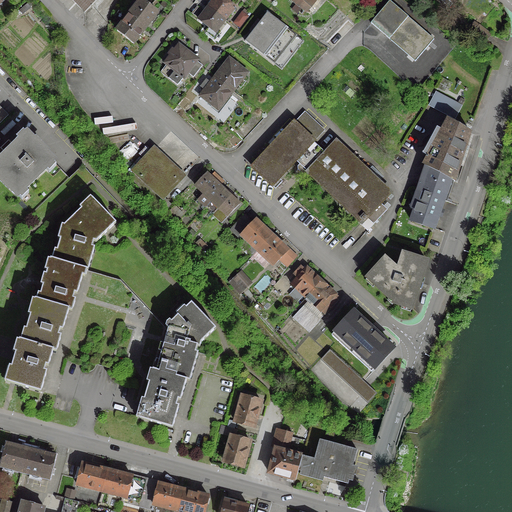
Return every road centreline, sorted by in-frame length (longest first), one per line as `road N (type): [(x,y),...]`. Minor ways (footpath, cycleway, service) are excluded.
road 1 (residential): [(125,79),(419,338)]
road 2 (secondary): [(0,420),(336,511)]
road 3 (residential): [(511,59),(419,338)]
road 4 (residential): [(419,338),(364,511)]
road 5 (residential): [(0,76),(84,162)]
